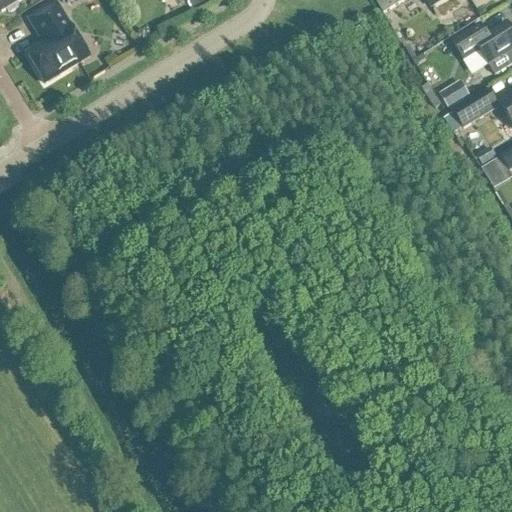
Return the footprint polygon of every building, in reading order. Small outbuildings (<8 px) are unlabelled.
[(11,15),(17,11),(18,8),(17,6),(26,0),(0,0),(0,14),(1,16),(6,12),(8,15),(11,15)] [(373,0),(383,17),(411,0),(423,0),(430,11),(447,0),(373,0)] [(44,88),(89,61),(70,30),(55,6),(28,22),(43,46),(26,57),(44,88)] [(511,36),(506,27),(485,40),(479,29),(458,42),(469,61),(479,55),(488,69),(499,62),(506,72),(511,68),(511,36)] [(462,132),(463,133),(497,112),(487,95),(453,116),(453,117),(462,132)] [(511,99),(499,107),(511,128),(511,99)] [(447,121),(445,122),(454,137),(456,135),(462,132),(453,117),(447,121)] [(480,171),(492,164),(477,141),(465,149),(480,171)] [(508,175),(511,172),(511,154),(500,162),(508,175)]
